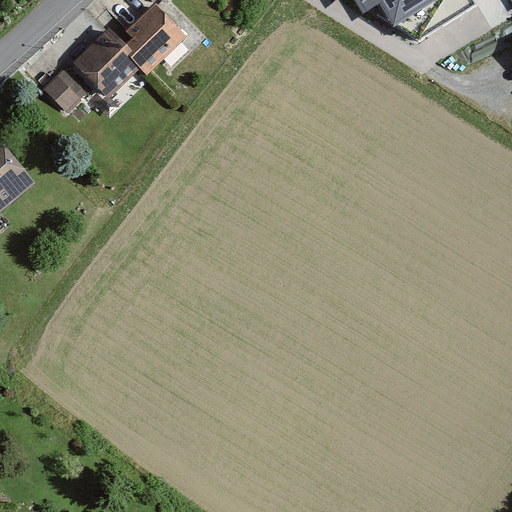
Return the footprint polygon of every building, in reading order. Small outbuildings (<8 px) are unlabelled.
[(351,0),(362,17),(379,7),(392,30),(443,0),(351,0)] [(135,46),(128,53),(155,81),(191,46),(156,9),(127,37),(135,46)] [(108,34),(71,70),(118,117),(155,81),(128,53),(108,34)] [(84,109),(57,84),(43,98),(70,124),(84,109)] [(0,216),(38,185),(0,140),(0,216)]
